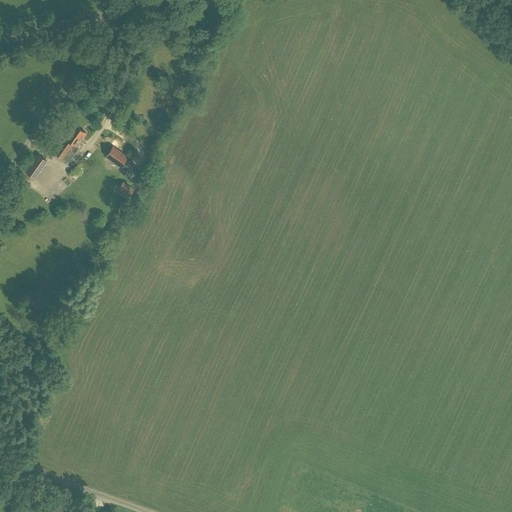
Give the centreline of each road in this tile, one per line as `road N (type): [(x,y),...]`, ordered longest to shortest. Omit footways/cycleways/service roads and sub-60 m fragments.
road 1 (unclassified): [(0,182),(122,12)]
road 2 (unclassified): [(141,511),(0,463)]
road 3 (unclassified): [(0,42),(122,12)]
